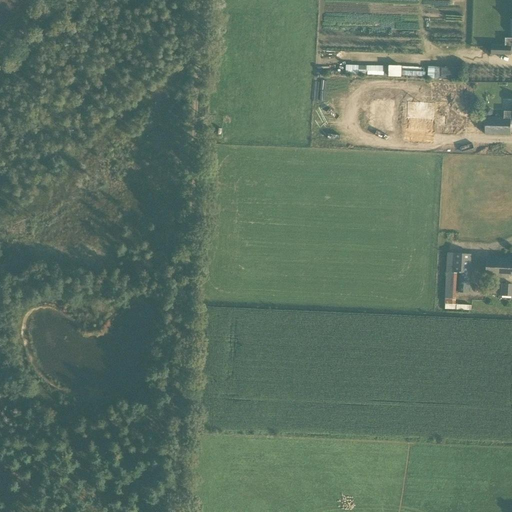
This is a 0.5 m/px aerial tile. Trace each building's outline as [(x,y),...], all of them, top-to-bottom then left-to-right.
[(511,55),(511,54),(511,47),(504,47),(491,46),(491,54),(511,55)] [(440,77),(459,78),(459,68),(440,67),(440,77)] [(370,89),(369,130),(392,131),(393,90),(370,89)] [(430,143),(432,102),(399,101),(398,137),(404,137),(403,142),(430,143)] [(485,117),(484,134),(510,135),(511,124),(511,123),(511,112),(504,112),(504,118),(485,117)] [(440,125),(440,134),(459,135),(460,126),(440,125)] [(445,309),(471,310),(471,305),(455,304),(457,273),(459,273),(458,292),(469,293),(470,273),(471,254),(448,252),(445,309)] [(486,277),(499,277),(509,278),(509,275),(511,275),(511,260),(510,261),(511,258),(487,257),(486,277)] [(501,296),(511,297),(511,284),(501,284),(501,296)]
